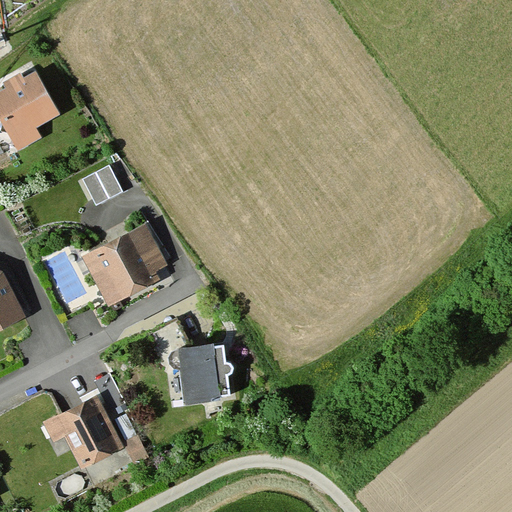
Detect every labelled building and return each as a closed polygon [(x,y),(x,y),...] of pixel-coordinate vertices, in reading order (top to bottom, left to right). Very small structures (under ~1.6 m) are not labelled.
[(47,67),(0,89),(0,105),(19,145),(43,133),(40,125),(69,111),(47,67)] [(83,175),(96,201),(124,187),(111,160),(83,175)] [(149,222),(84,256),(109,305),(175,271),(149,222)] [(0,267),(0,332),(32,320),(13,272),(0,267)] [(177,353),(195,350),(176,319),(146,331),(164,366),(178,363),(177,353)] [(195,350),(177,353),(178,363),(185,405),(238,397),(230,345),(195,350)] [(99,393),(48,418),(77,477),(128,452),(99,393)] [(9,511),(0,491),(0,511),(9,511)]
